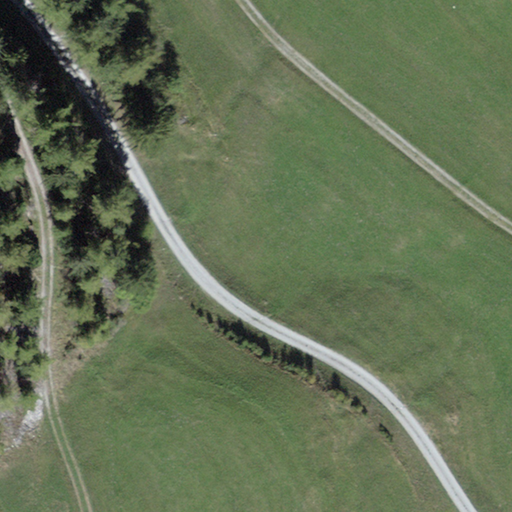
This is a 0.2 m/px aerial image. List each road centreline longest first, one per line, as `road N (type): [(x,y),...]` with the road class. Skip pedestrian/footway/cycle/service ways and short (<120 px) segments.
road 1 (track): [(18,0),(77,77),(195,270),(225,299),(334,358),(389,400),(470,511)]
road 2 (track): [(0,93),(35,170),(44,217),(41,364),(55,442),(80,511)]
road 3 (track): [(242,0),(283,48),(511,228)]
